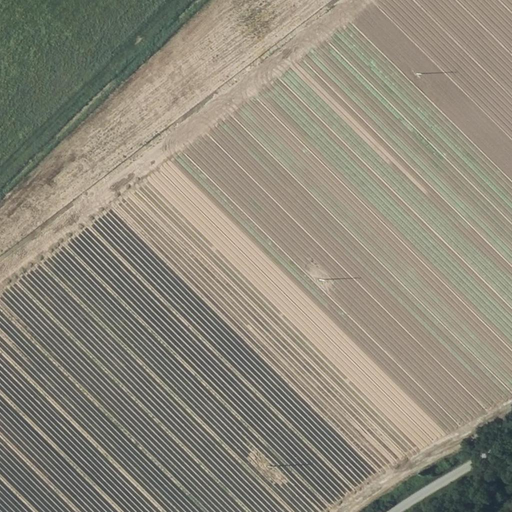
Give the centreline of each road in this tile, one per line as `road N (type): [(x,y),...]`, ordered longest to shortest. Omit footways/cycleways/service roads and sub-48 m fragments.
road 1 (track): [(175,0),(0,170)]
road 2 (track): [(389,511),(511,440)]
